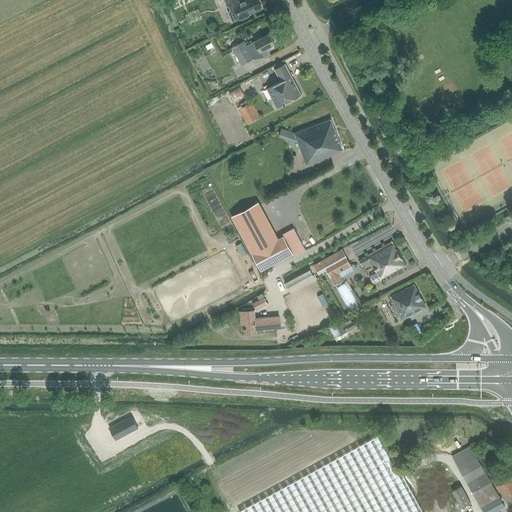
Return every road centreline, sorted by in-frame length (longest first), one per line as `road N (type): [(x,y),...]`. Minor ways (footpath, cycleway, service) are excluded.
road 1 (tertiary): [(474,310),(436,269),(288,0)]
road 2 (primary): [(190,368),(299,378),(502,379)]
road 3 (primary): [(462,359),(190,368)]
road 4 (primary): [(190,368),(0,366)]
